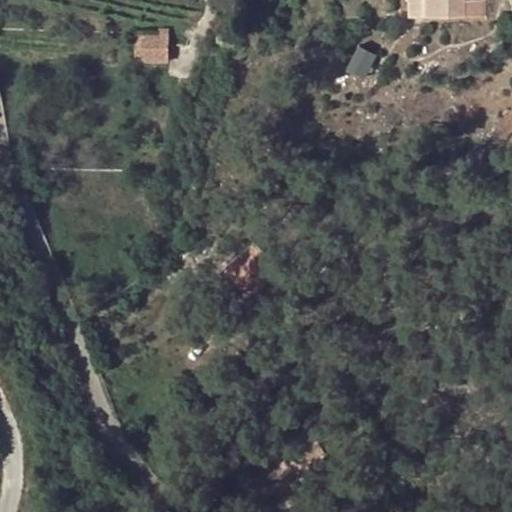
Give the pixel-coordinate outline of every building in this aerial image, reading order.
[(409,0),(409,17),(485,17),(484,0),(465,0),(464,0),(409,0)] [(169,33),(135,32),(135,61),(168,62),(169,33)] [(281,270),(254,240),(219,272),(245,301),(259,288),(272,278),(281,270)] [(272,278),(259,288),(265,294),(282,295),(272,278)] [(300,468),(323,453),(308,428),(284,443),(300,468)]
